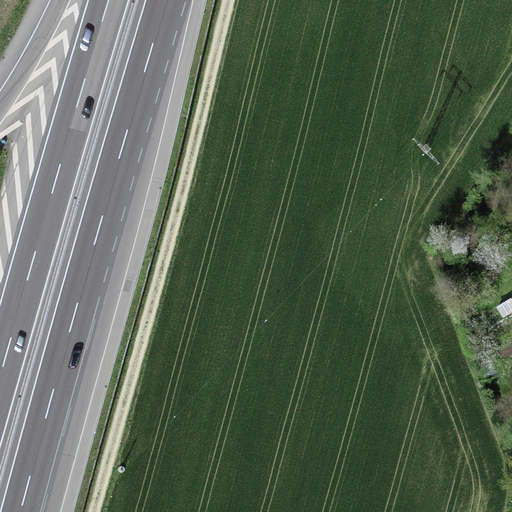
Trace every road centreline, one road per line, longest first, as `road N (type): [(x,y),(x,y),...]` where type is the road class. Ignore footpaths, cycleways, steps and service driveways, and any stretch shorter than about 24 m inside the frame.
road 1 (motorway): [(20,511),(165,0)]
road 2 (track): [(228,0),(94,511)]
road 3 (motorway): [(108,0),(0,376)]
road 4 (motorway): [(60,0),(0,106)]
